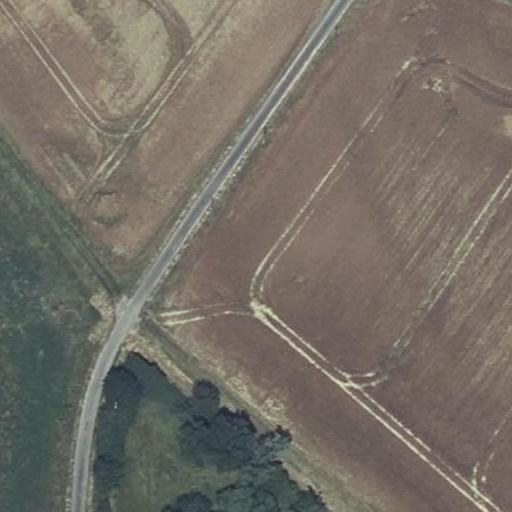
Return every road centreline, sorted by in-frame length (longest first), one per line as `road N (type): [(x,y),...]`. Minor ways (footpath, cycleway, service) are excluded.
road 1 (residential): [(76,511),(84,427),(125,321),(341,0)]
road 2 (track): [(0,155),(125,321),(352,511)]
